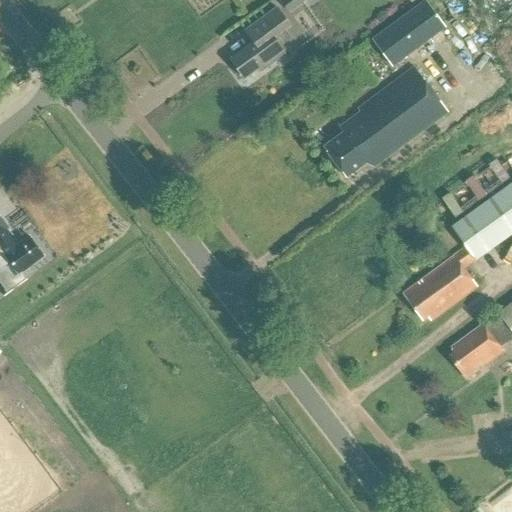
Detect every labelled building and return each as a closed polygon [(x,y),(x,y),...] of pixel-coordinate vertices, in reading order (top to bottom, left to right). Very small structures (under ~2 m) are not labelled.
[(301,0),(281,0),(279,2),(291,16),(304,4),(301,0)] [(425,0),(373,39),(392,66),(446,26),(440,17),(450,9),(444,0),(425,0)] [(281,46),(292,39),(284,29),(290,25),(277,8),(246,31),(254,43),(230,60),(244,79),(258,69),(260,71),(286,53),(281,46)] [(448,114),(413,67),(357,109),(360,112),(339,128),(342,131),(322,145),(347,178),(368,163),(372,169),(448,114)] [(469,212),(511,182),(511,174),(501,159),(466,184),(473,194),(462,202),(469,212)] [(403,294),(423,321),(428,317),(431,320),(477,287),(469,276),(464,270),(511,235),(511,182),(451,226),(466,247),(453,256),(454,258),(403,294)] [(0,270),(11,262),(19,275),(44,257),(30,237),(18,245),(8,231),(9,230),(0,217),(0,270)] [(511,302),(498,313),(499,315),(485,326),(483,324),(452,347),(456,352),(450,356),(466,378),(503,350),(501,348),(511,339),(511,302)]
